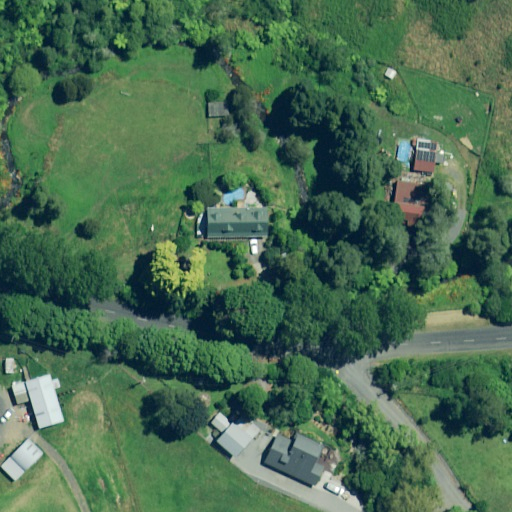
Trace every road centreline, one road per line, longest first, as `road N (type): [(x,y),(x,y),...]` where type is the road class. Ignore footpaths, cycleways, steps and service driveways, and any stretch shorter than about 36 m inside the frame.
road 1 (unclassified): [(0,283),(306,341),(511,335)]
road 2 (track): [(4,419),(48,446),(85,511)]
